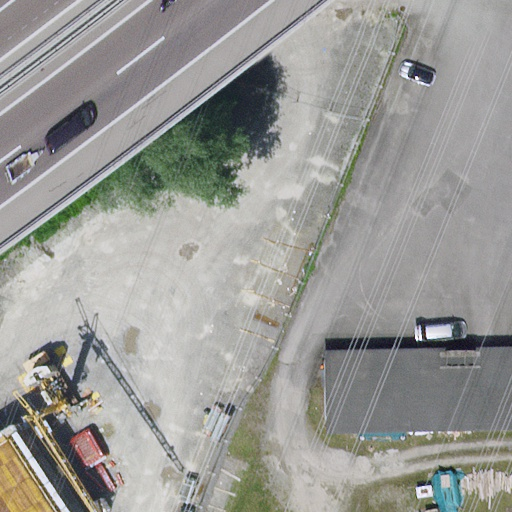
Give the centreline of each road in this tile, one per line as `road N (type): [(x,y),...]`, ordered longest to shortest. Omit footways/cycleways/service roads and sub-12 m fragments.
road 1 (motorway): [(0,163),(212,0)]
road 2 (tertiary): [(100,0),(0,77)]
